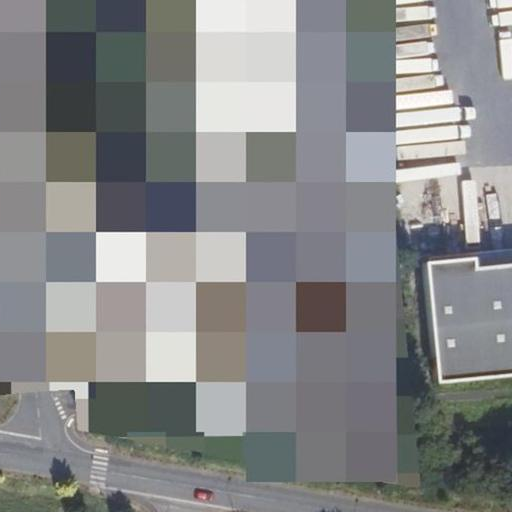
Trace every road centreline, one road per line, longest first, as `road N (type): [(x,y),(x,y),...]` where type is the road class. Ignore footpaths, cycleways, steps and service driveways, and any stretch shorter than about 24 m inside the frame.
road 1 (secondary): [(0,455),(335,511)]
road 2 (unknown): [(458,0),(472,115),(511,132)]
